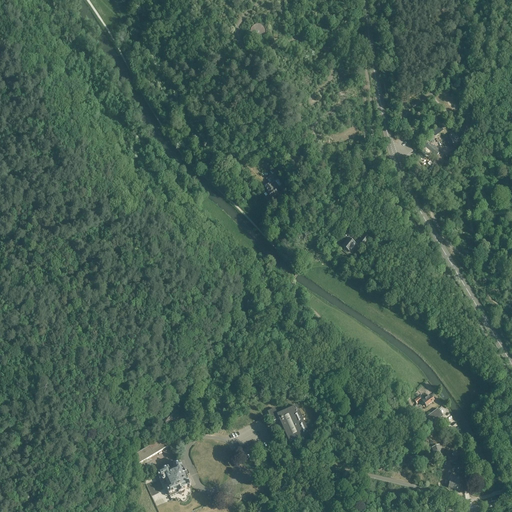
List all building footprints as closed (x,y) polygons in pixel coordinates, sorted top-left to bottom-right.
[(449,137),(446,139),(449,146),(457,143),(457,144),(459,142),(456,135),(454,136),(453,134),(449,136),(449,137)] [(434,145),(433,146),(431,144),(430,145),(427,141),(423,146),(425,147),(436,158),(442,151),(438,148),(434,145)] [(270,184),(266,188),(269,193),(268,193),(272,198),(277,194),(271,187),(274,185),(273,184),(274,183),(274,182),(277,179),(274,174),(266,180),(270,184)] [(364,244),(366,246),(368,244),(371,246),(374,243),(370,240),(370,241),(368,239),(368,238),(365,235),(360,242),(363,245),(364,244)] [(348,239),(343,246),(349,252),(355,244),(351,242),(353,240),(350,238),(348,239)] [(422,401),(426,407),(434,401),(430,396),(422,401)] [(278,415),(275,409),(267,412),(272,422),(279,419),(289,443),(309,434),(296,406),(278,415)] [(162,420),(167,425),(179,414),(174,409),(162,420)] [(427,417),(432,424),(443,416),(438,410),(427,417)] [(183,419),(179,422),(182,426),(183,425),(186,429),(190,426),(186,422),(183,419)] [(132,457),(137,465),(168,446),(164,439),(132,457)] [(432,448),(437,462),(444,459),(439,445),(432,448)] [(166,489),(169,495),(178,491),(179,493),(185,491),(184,488),(187,487),(190,488),(191,484),(189,483),(187,480),(188,480),(186,476),(190,475),(188,470),(184,472),(183,468),(182,469),(180,463),(173,466),(174,470),(170,472),(168,468),(161,471),(161,472),(156,474),(160,481),(162,480),(162,481),(162,482),(163,482),(164,482),(165,481),(168,487),(166,489)] [(460,484),(461,479),(455,477),(452,476),(450,482),(450,481),(448,488),(459,491),(461,485),(460,484)]
